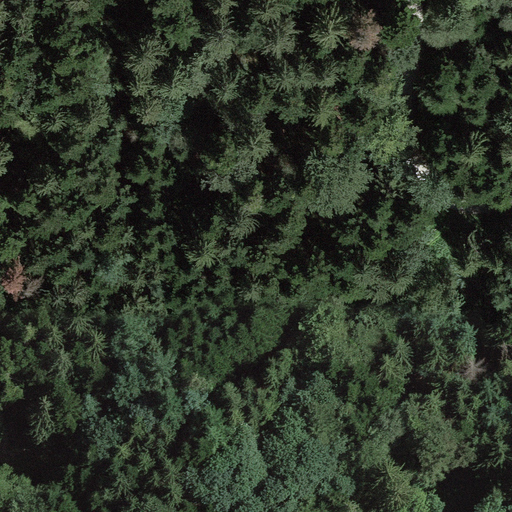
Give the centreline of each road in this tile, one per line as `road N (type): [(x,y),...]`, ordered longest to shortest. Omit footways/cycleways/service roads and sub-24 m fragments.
road 1 (track): [(462,201),(251,387),(192,415),(0,469)]
road 2 (track): [(418,0),(404,141),(412,168),(429,186),(462,201)]
